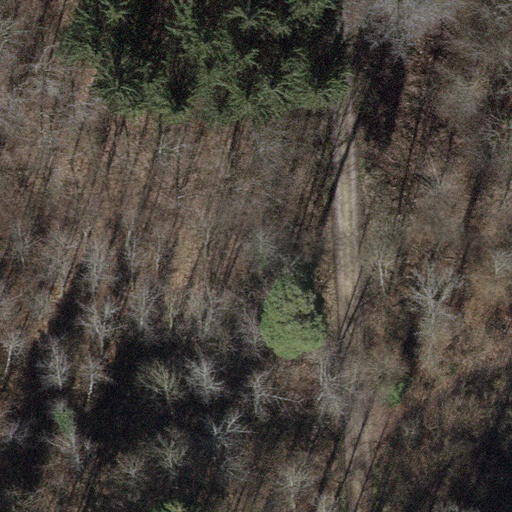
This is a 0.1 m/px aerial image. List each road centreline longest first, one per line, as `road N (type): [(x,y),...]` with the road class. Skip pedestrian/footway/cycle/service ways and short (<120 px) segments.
road 1 (track): [(353,450),(333,0)]
road 2 (track): [(353,450),(231,511)]
